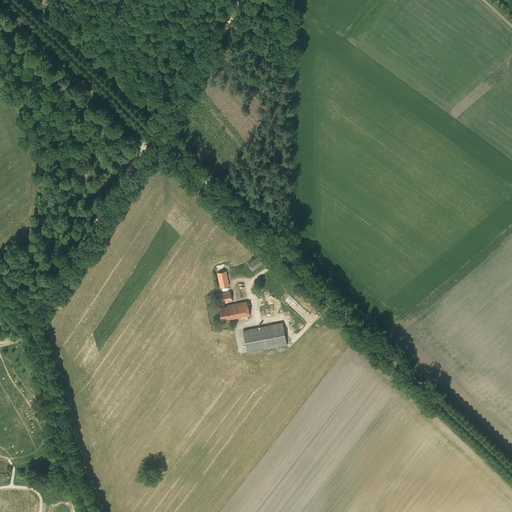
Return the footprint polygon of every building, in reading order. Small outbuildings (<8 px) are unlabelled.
[(247,264),(252,271),(265,260),(260,254),(247,264)] [(220,288),(229,286),(226,271),(217,273),(220,288)] [(220,293),(221,303),(232,300),(230,291),(220,293)] [(250,316),(247,301),(227,305),(227,306),(219,308),(222,320),(230,319),(230,320),(250,316)] [(287,345),(282,322),(243,330),(247,353),(287,345)]
